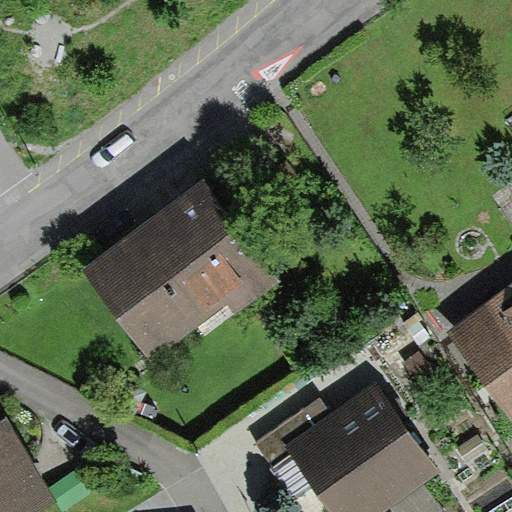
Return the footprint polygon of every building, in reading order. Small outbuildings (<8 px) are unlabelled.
[(80,265),(146,353),(221,297),(231,311),(275,279),(199,177),(80,265)] [(511,286),(447,333),(511,423),(511,286)] [(328,415),(284,446),(315,490),(329,511),(379,511),(436,473),(373,384),(328,415)] [(284,446),(328,415),(316,398),(251,443),(294,504),(315,490),(284,446)] [(0,420),(0,511),(37,511),(49,505),(4,419),(0,420)]
